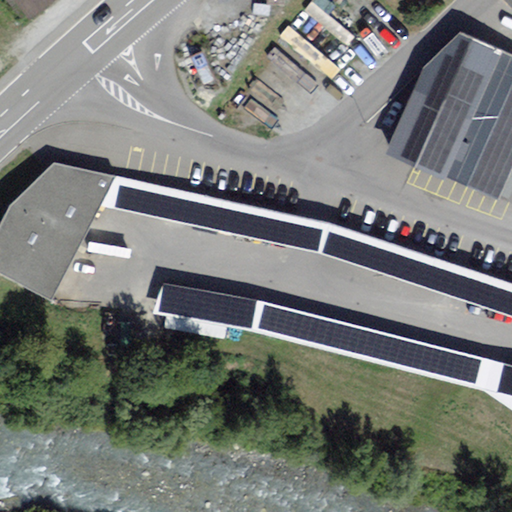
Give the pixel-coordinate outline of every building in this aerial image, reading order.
[(53,0),(10,0),(28,20),(53,0)] [(423,64),(386,150),(498,198),(511,166),(511,51),(461,27),(423,64)] [(115,172),(54,160),(11,204),(0,223),(0,272),(53,299),(100,202),(115,172)] [(511,279),(331,219),(115,172),(100,202),(318,249),(511,313),(511,279)] [(511,360),(258,297),(163,280),(153,311),(251,329),(484,389),(511,407),(511,360)]
